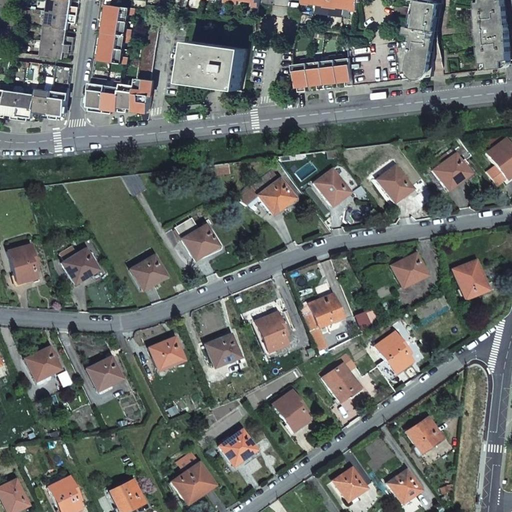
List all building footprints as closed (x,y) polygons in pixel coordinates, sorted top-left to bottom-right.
[(50,4),(48,12),(79,16),(80,8),(71,7),(72,3),(72,0),(48,0),(48,4),(50,4)] [(303,0),(303,5),(309,6),(310,4),(324,6),(324,8),(337,10),(338,8),(352,10),(352,11),(358,12),(359,0),(303,0)] [(477,0),(485,70),(508,68),(510,67),(511,64),(511,56),(505,0),(477,0)] [(409,26),(407,41),(400,42),(404,80),(418,78),(433,76),(444,4),(421,1),(417,1),(416,7),(412,7),(410,19),(414,19),(413,27),(409,26)] [(100,38),(98,54),(106,55),(105,61),(128,64),(129,57),(123,57),(125,43),(131,43),(133,30),(127,29),(129,15),(135,16),(136,9),(113,6),(112,12),(104,11),(101,27),(110,28),(108,39),(100,38)] [(45,20),(44,27),(68,30),(69,26),(69,23),(78,24),(79,16),(48,12),(47,20),(45,20)] [(160,22),(147,20),(140,66),(139,78),(152,80),(160,22)] [(45,34),(44,42),(75,45),(76,38),(67,36),(68,33),(68,30),(44,27),(43,33),(45,34)] [(42,49),(41,56),(64,60),(65,56),(65,52),(74,54),(75,45),(44,42),(43,50),(42,49)] [(248,49),(192,42),(186,83),(214,86),(243,90),(248,49)] [(400,42),(351,48),(353,60),(355,86),(404,80),(400,42)] [(297,66),(297,72),(299,91),(307,91),(307,82),(318,81),(319,89),(335,87),(334,79),(346,78),(346,86),(355,86),(353,60),(344,61),(344,55),(331,56),(331,62),(317,64),(316,58),(303,59),(304,65),(297,66)] [(136,105),(135,108),(151,109),(152,96),(151,96),(153,80),(152,80),(139,78),(139,82),(136,105)] [(93,91),(92,103),(98,104),(97,113),(105,114),(109,88),(100,87),(101,80),(94,79),(93,91)] [(121,107),(121,112),(129,113),(129,104),(132,104),(136,105),(139,82),(132,81),(131,88),(124,88),(121,107)] [(109,88),(105,114),(113,115),(115,106),(118,106),(121,107),(124,88),(124,83),(117,82),(117,88),(109,88)] [(40,91),(37,109),(44,110),(44,114),(43,118),(51,119),(55,94),(47,93),(48,86),(41,85),(40,91)] [(0,109),(7,111),(10,87),(4,86),(3,92),(0,91),(0,109)] [(10,87),(7,111),(13,112),(13,116),(12,120),(20,121),(24,95),(16,94),(17,88),(10,87)] [(55,94),(51,119),(59,120),(60,116),(60,112),(67,113),(70,89),(63,88),(63,95),(55,94)] [(24,95),(20,121),(28,122),(29,118),(29,114),(36,115),(37,109),(40,91),(33,90),(32,96),(24,95)] [(92,103),(90,112),(97,113),(98,104),(92,103)] [(511,150),(501,135),(482,150),(485,154),(485,155),(494,167),(485,173),(496,186),(500,183),(504,180),(505,181),(511,175),(511,150)] [(450,150),(428,167),(445,189),(457,180),(459,182),(464,179),(468,175),(450,150)] [(393,168),(376,181),(393,204),(400,198),(408,192),(403,185),(405,183),(393,168)] [(331,171),(313,185),(330,207),(338,201),(346,196),(340,189),(343,187),(331,171)] [(272,173),(252,189),(258,197),(279,181),(272,173)] [(136,176),(121,178),(132,197),(144,190),(136,176)] [(258,197),(257,197),(270,214),(282,206),(283,208),(289,204),(294,200),(279,181),(258,197)] [(205,227),(181,241),(193,261),(205,254),(204,252),(210,249),(216,245),(205,227)] [(29,246),(7,253),(16,285),(27,282),(38,278),(29,246)] [(63,263),(61,264),(72,282),(78,279),(84,276),(85,278),(96,271),(85,250),(76,255),(72,248),(59,256),(63,263)] [(402,261),(389,267),(399,286),(412,280),(413,282),(425,276),(414,255),(402,261)] [(152,257),(129,271),(139,290),(152,283),(153,285),(159,282),(165,278),(152,257)] [(474,261),(452,270),(463,300),(486,291),(480,276),(474,261)] [(315,303),(298,309),(308,333),(341,320),(331,296),(315,303)] [(260,307),(240,315),(245,327),(253,323),(275,314),(276,316),(286,312),(281,299),(260,307)] [(275,314),(253,323),(266,353),(288,345),(276,316),(275,314)] [(393,334),(374,347),(393,374),(403,367),(413,360),(393,334)] [(216,342),(203,347),(211,366),(224,361),(225,364),(238,359),(229,336),(216,342)] [(160,344),(147,349),(155,370),(168,365),(169,367),(182,362),(173,339),(160,344)] [(36,355),(24,361),(33,380),(34,380),(44,375),(45,374),(46,376),(59,371),(48,349),(36,355)] [(94,390),(107,385),(107,384),(108,387),(120,380),(110,359),(97,365),(85,371),(94,391),(94,390)] [(341,366),(322,380),(338,403),(348,396),(358,389),(341,366)] [(44,375),(34,380),(35,382),(37,386),(48,381),(44,375)] [(97,396),(109,390),(108,387),(107,384),(107,385),(94,390),(97,396)] [(290,392),(271,405),(290,433),(300,425),(309,418),(290,392)] [(425,419),(405,433),(419,454),(437,441),(430,431),(433,429),(429,424),(425,419)] [(240,432),(218,448),(230,466),(242,458),(243,460),(249,456),(254,452),(240,432)] [(196,463),(169,483),(185,506),(199,496),(212,487),(196,463)] [(341,476),(332,482),(346,501),(361,491),(356,484),(359,482),(350,469),(341,476)] [(395,477),(386,483),(400,504),(416,493),(411,486),(414,484),(405,471),(395,477)] [(56,484),(46,489),(57,511),(74,511),(82,508),(68,478),(65,479),(62,475),(54,479),(56,484)] [(13,481),(0,487),(0,503),(4,511),(14,511),(23,508),(19,500),(22,499),(13,481)] [(130,482),(108,493),(117,511),(124,511),(128,510),(138,505),(133,495),(136,493),(130,482)]
